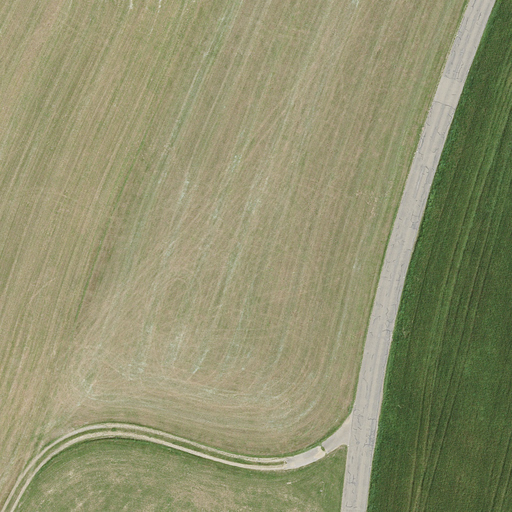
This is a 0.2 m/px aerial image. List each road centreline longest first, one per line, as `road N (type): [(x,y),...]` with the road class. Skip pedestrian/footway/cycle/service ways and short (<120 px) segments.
road 1 (tertiary): [(357,511),(380,331),(440,115),(487,0)]
road 2 (track): [(365,426),(293,464),(251,466),(148,435),(110,431),(73,440),(39,466),(16,511)]
